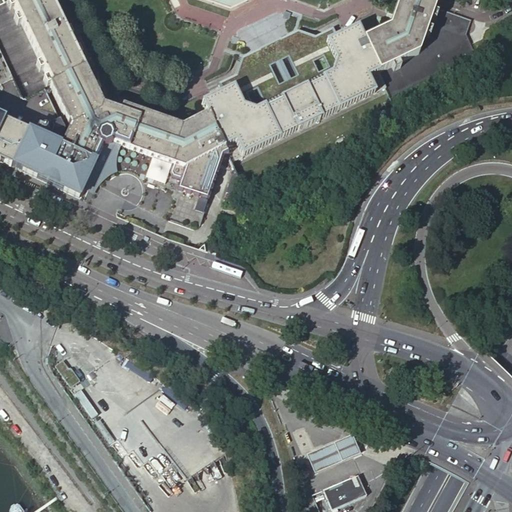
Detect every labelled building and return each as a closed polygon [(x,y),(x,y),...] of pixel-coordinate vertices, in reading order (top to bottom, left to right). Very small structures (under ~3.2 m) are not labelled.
[(23,100),(49,87),(93,66),(79,35),(75,27),(61,0),(11,0),(5,3),(0,5),(0,53),(12,79),(23,100)] [(385,88),(390,97),(475,55),(468,39),(466,35),(470,20),(435,8),(435,7),(437,3),(437,0),(398,0),(394,15),(391,22),(391,24),(390,28),(364,40),(363,41),(385,88)] [(230,164),(385,88),(363,41),(357,30),(353,29),(350,30),(345,33),(336,37),(332,29),(315,38),(297,32),(280,40),(280,39),(269,44),(258,50),(258,51),(241,59),(235,76),(218,84),(222,92),(204,101),(202,106),(207,116),(227,157),(230,164)] [(0,162),(10,168),(10,167),(25,133),(0,121),(0,84),(12,79),(0,53),(0,162)] [(223,159),(227,157),(207,116),(206,116),(181,130),(123,109),(122,109),(123,104),(116,102),(110,100),(93,66),(49,87),(70,130),(60,150),(89,162),(94,164),(100,151),(104,152),(107,144),(113,147),(115,144),(120,146),(172,165),(169,174),(171,178),(178,180),(180,183),(177,184),(176,188),(177,192),(182,193),(184,191),(185,194),(190,196),(193,194),(193,197),(198,198),(201,197),(201,200),(206,201),(209,199),(218,174),(223,159)] [(45,143),(48,134),(48,133),(48,132),(48,131),(48,130),(47,130),(47,129),(46,129),(46,128),(45,128),(44,127),(43,127),(42,127),(41,127),(40,127),(39,127),(38,128),(37,128),(37,129),(36,129),(36,130),(33,137),(29,135),(25,133),(10,167),(14,168),(17,170),(20,163),(24,165),(21,173),(38,181),(78,200),(80,193),(94,164),(89,162),(60,150),(53,147),(45,143)] [(107,176),(116,172),(116,162),(116,157),(117,154),(120,146),(115,144),(113,147),(107,144),(104,152),(100,151),(94,164),(80,193),(92,198),(98,184),(107,176)] [(336,465),(344,462),(359,456),(351,437),(328,447),(306,456),(314,475),(330,468),(336,465)] [(359,477),(324,492),(332,511),(367,497),(359,477)]
